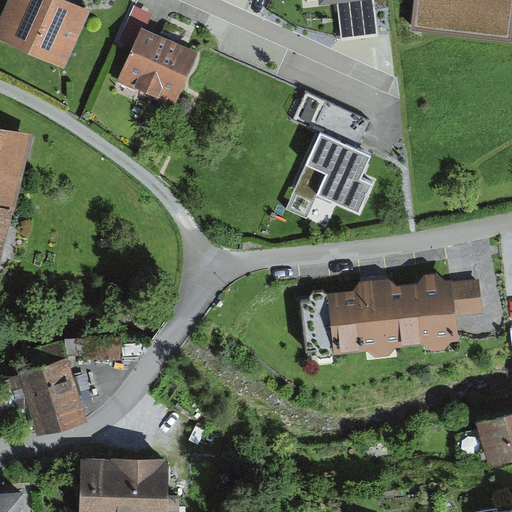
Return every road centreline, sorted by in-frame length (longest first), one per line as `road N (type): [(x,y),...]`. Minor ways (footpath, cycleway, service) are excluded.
road 1 (residential): [(217,275),(253,259),(511,224)]
road 2 (residential): [(0,86),(133,167),(169,203),(217,275)]
road 3 (residential): [(183,323),(113,417),(83,437),(0,448)]
road 4 (residential): [(206,0),(366,75)]
